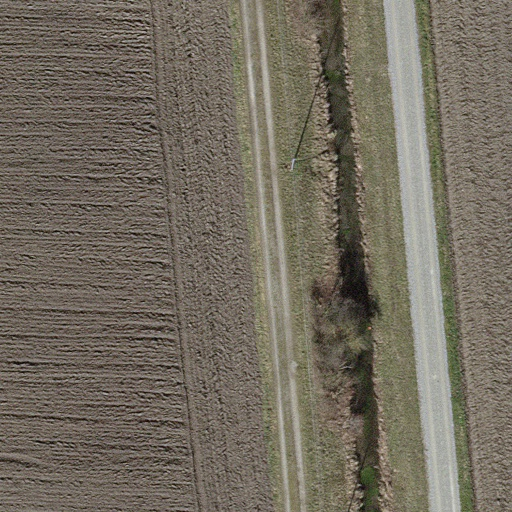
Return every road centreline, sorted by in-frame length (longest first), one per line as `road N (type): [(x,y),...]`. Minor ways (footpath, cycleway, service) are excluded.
road 1 (track): [(298,511),(252,0)]
road 2 (track): [(407,0),(452,511)]
